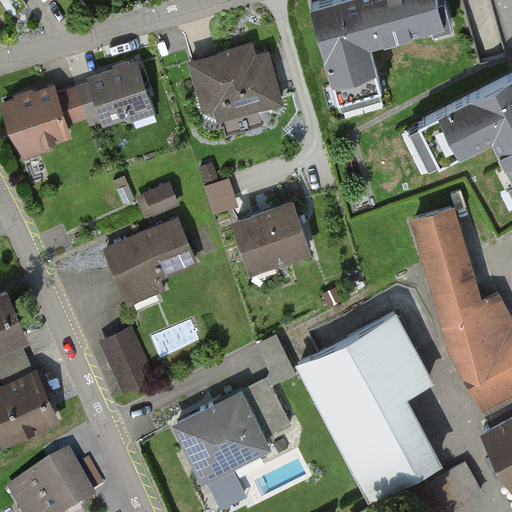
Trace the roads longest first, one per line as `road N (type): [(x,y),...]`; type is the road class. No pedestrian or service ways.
road 1 (residential): [(0,190),(149,511)]
road 2 (residential): [(239,0),(0,70)]
